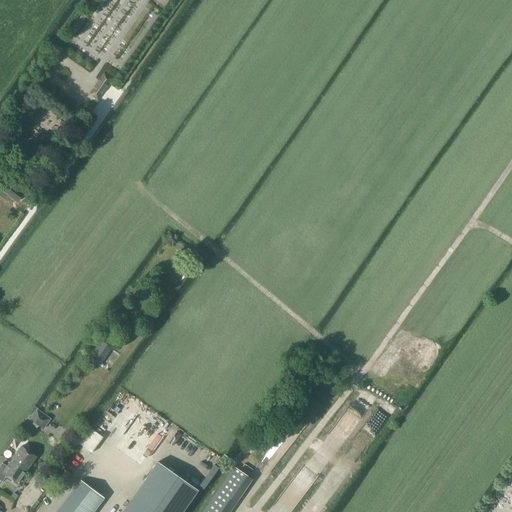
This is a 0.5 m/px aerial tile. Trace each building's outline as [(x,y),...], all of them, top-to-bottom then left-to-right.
[(111,79),(104,74),(90,95),(97,100),(111,79)] [(24,193),(7,181),(0,190),(17,202),(24,193)] [(102,340),(88,358),(99,366),(113,348),(102,340)] [(36,409),(26,424),(34,431),(38,425),(43,429),(50,419),(36,409)] [(78,443),(91,453),(102,437),(89,428),(78,443)] [(36,457),(21,446),(10,461),(25,472),(36,457)] [(3,463),(0,466),(0,479),(2,482),(7,476),(17,483),(25,472),(10,461),(7,466),(3,463)] [(122,511),(181,511),(197,490),(157,462),(122,511)] [(202,511),(229,511),(252,479),(234,467),(233,468),(202,511)] [(94,511),(105,499),(80,480),(55,511),(94,511)]
